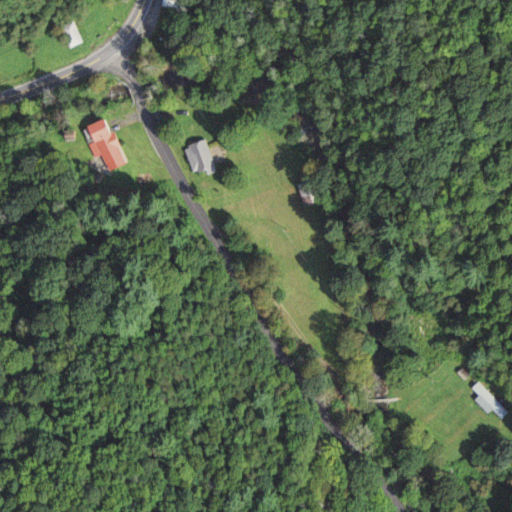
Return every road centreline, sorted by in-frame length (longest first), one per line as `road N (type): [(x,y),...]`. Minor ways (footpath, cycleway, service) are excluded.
road 1 (residential): [(396,511),(279,359),(141,100)]
road 2 (trunk): [(118,47),(0,101)]
